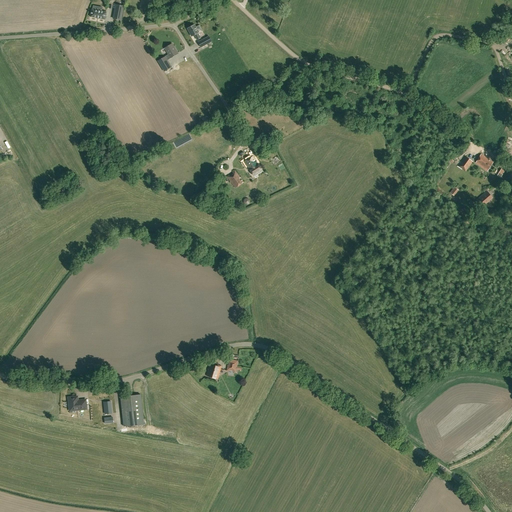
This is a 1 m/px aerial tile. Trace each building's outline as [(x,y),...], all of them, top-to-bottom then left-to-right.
[(121,20),(124,6),(116,5),(113,18),(121,20)] [(105,19),(107,12),(92,9),(90,17),(105,19)] [(200,38),(198,33),(199,32),(195,25),(188,28),(192,36),(195,35),(197,39),(200,38)] [(201,47),(212,42),(209,36),(198,42),(201,47)] [(165,48),(169,54),(158,61),(165,71),(172,67),(168,60),(171,58),(178,53),(172,44),(165,48)] [(488,171),(493,162),(490,160),(481,154),(476,162),(488,171)] [(261,170),(256,161),(257,161),(253,156),(244,161),(248,167),(253,175),(261,170)] [(466,171),(472,161),(465,156),(458,166),(466,171)] [(240,178),(235,171),(233,172),(234,173),(230,176),(229,175),(227,176),(235,188),(243,182),(242,180),(240,182),(238,179),(240,178)] [(454,196),(458,190),(454,187),(450,193),(454,196)] [(481,207),(493,197),(487,191),(476,201),(481,207)] [(236,372),(238,361),(229,359),(228,362),(229,362),(228,365),(227,371),(229,371),(229,370),(234,371),(233,372),(236,372)] [(217,366),(214,365),(215,364),(211,362),(206,376),(217,379),(222,366),(218,365),(217,366)] [(124,426),(144,424),(141,394),(121,397),(124,426)] [(77,400),(77,397),(72,397),(69,397),(68,398),(69,401),(69,402),(70,410),(86,408),(85,400),(79,401),(78,401),(77,400)] [(104,402),(105,414),(112,413),(111,401),(104,402)]
